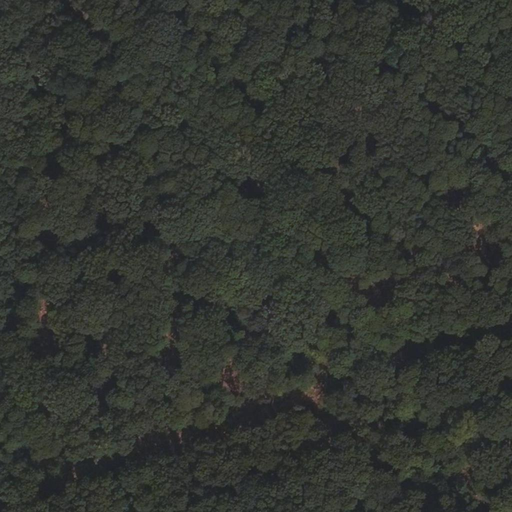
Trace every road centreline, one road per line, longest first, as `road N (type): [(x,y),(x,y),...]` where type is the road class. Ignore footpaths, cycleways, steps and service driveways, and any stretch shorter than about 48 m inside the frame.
road 1 (track): [(492,511),(0,45)]
road 2 (track): [(231,57),(301,78),(464,5),(511,8)]
